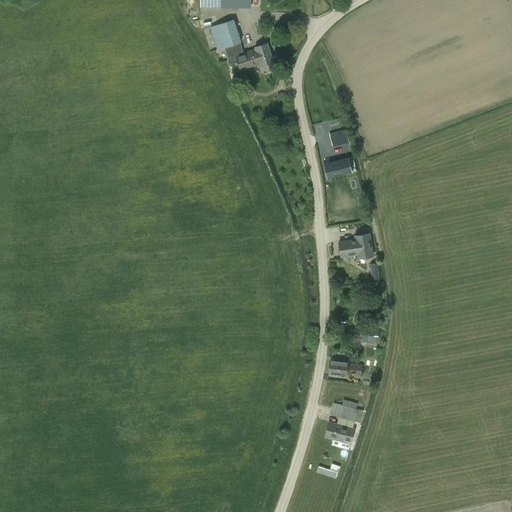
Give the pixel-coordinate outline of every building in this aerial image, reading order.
[(202,0),(202,8),(301,9),(300,0),(202,0)] [(255,49),(243,52),(240,43),(241,42),(234,19),(209,27),(217,50),(224,48),(229,61),(236,59),(240,71),(260,64),(261,66),(274,62),(267,43),(255,47),(255,49)] [(346,129),(329,133),(330,133),(333,145),(333,146),(349,142),(347,133),(346,130),(346,129)] [(325,163),(323,163),(324,164),(328,178),(327,178),(327,179),(352,172),(349,172),(346,158),(349,158),(349,157),(330,162),(329,161),(325,162),(325,163)] [(372,256),(369,234),(355,236),(355,240),(338,243),(341,257),(357,255),(358,259),(372,256)] [(370,264),(372,280),(380,279),(378,263),(370,264)] [(349,276),(339,278),(340,284),(350,282),(349,276)] [(361,326),(359,341),(378,344),(379,328),(361,326)] [(347,377),(347,374),(361,376),(362,365),(348,363),(348,362),(330,360),(328,375),(347,377)] [(339,419),(332,417),(331,422),(329,422),(325,437),(333,439),(332,445),(349,449),(355,429),(353,428),(355,421),(361,423),(364,410),(334,403),(330,415),(339,417),(339,419)] [(319,466),(317,472),(335,478),(337,472),(338,472),(340,466),(332,464),(330,470),(319,466)]
